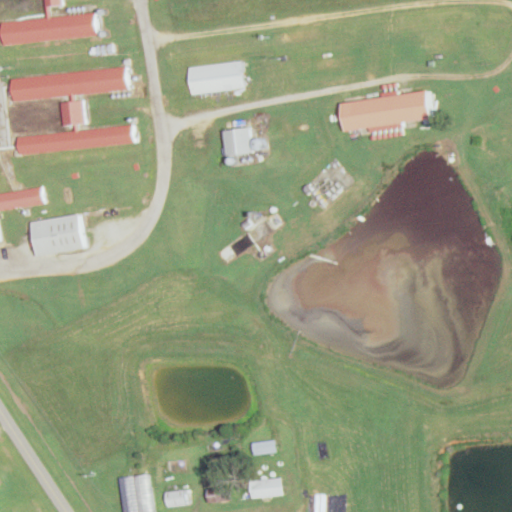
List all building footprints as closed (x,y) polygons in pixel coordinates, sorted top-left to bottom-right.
[(65,0),(66,4),(53,5),(54,16),(99,12),(102,35),(7,44),(5,21),(50,17),(48,0),(65,0)] [(114,54),(98,55),(97,46),(115,45),(115,54),(114,54)] [(249,87),(195,93),(192,67),(246,60),(249,87)] [(78,94),(78,100),(86,99),(89,122),(81,123),(82,130),(136,124),(138,142),(22,154),(20,136),(78,130),(77,124),(67,126),(64,102),(75,101),(74,95),(17,101),(15,78),(129,66),(132,88),(78,94)] [(369,128),(349,131),(345,103),(431,89),(435,118),(369,128)] [(231,155),(228,130),(253,127),(256,152),(231,155)] [(407,132),(375,138),(374,134),(406,128),(407,132)] [(264,149),(263,149),(261,149),(259,148),(257,145),(257,143),(257,141),(259,139),(261,138),(263,137),(265,138),(267,139),(269,142),(269,145),(268,147),(266,149),(264,149)] [(237,164),(236,164),(234,164),(232,161),(232,157),(235,156),(239,156),(240,159),(240,162),(237,164)] [(315,188),(311,192),(306,187),(310,183),(315,188)] [(0,193),(46,186),(48,202),(0,210),(0,216),(4,240),(0,240),(0,193)] [(56,253),(40,256),(34,221),(83,213),(88,248),(56,253)] [(255,221),(248,226),(245,222),(252,216),(255,221)] [(280,452),(258,455),(256,442),(279,438),(280,452)] [(157,511),(126,511),(123,478),(153,474),(157,511)] [(288,494),(256,498),(254,481),(286,477),(288,494)] [(237,500),(212,501),(211,488),(236,487),(237,500)] [(189,505),(170,507),(168,491),(188,489),(189,505)]
